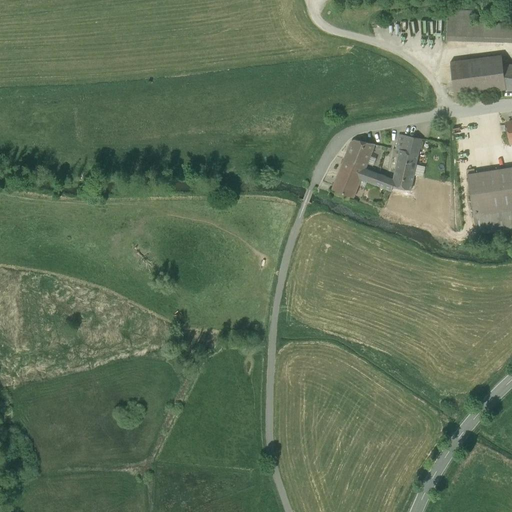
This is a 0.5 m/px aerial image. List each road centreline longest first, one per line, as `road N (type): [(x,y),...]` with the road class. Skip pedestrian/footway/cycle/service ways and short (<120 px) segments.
road 1 (unclassified): [(287,511),(267,440),(269,349),(304,203)]
road 2 (unclassified): [(308,0),(328,28),(401,52),(422,70),(446,115)]
road 3 (unclassified): [(311,186),(337,140),(356,129),(446,115)]
road 4 (tertiary): [(415,511),(456,439),(511,380)]
